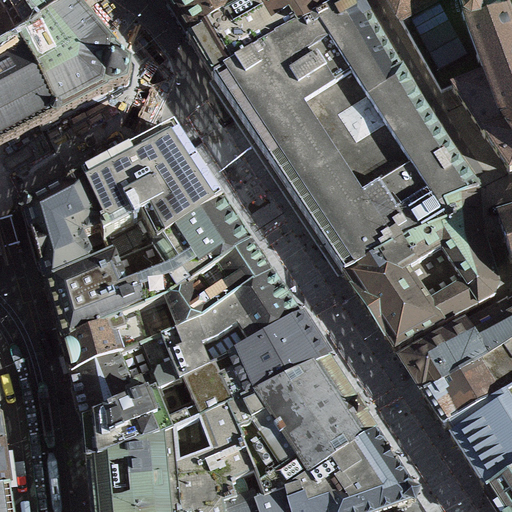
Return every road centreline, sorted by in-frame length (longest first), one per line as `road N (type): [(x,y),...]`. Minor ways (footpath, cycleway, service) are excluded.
road 1 (residential): [(50,511),(29,359)]
road 2 (residential): [(0,237),(29,359)]
